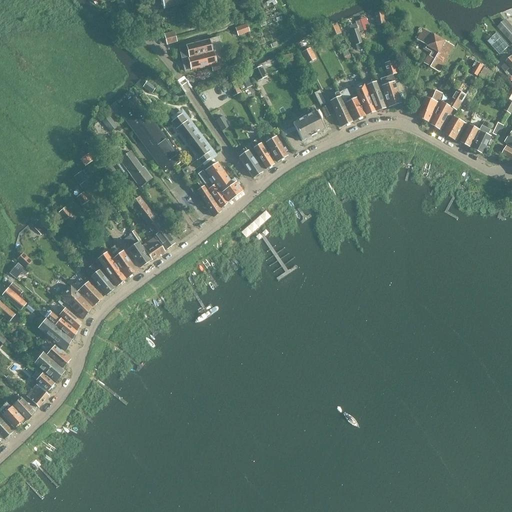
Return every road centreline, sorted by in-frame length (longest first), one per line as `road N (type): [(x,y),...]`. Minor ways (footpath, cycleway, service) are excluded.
road 1 (residential): [(0,459),(66,392),(109,306),(255,192)]
road 2 (residential): [(255,192),(304,158),(386,124),(491,173),(511,173)]
road 3 (track): [(0,174),(15,189),(34,186),(55,160),(77,103),(103,84)]
road 4 (residential): [(255,192),(183,85)]
